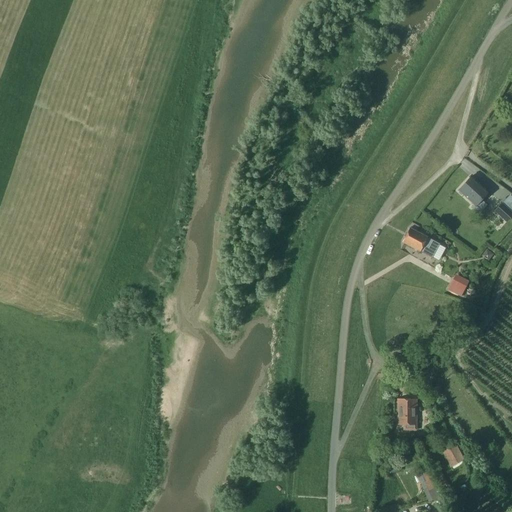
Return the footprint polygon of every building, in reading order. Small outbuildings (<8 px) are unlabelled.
[(489,192),(472,176),(459,191),(476,206),(489,192)] [(511,217),(511,212),(502,203),(495,210),(507,222),(511,217)] [(410,228),(402,242),(432,258),(440,244),(410,228)] [(493,254),(486,249),(481,256),(488,261),(493,254)] [(469,281),(455,274),(450,284),(464,291),(469,281)] [(414,376),(401,375),(400,392),(413,393),(414,376)] [(416,400),(398,399),(398,425),(404,425),(404,430),(416,430),(416,400)] [(465,459),(454,441),(441,449),(452,467),(465,459)]
